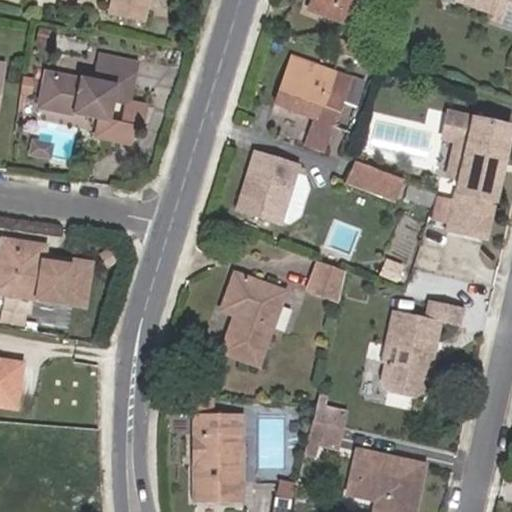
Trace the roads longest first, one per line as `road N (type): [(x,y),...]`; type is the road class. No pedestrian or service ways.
road 1 (tertiary): [(172,224),(133,374),(136,511)]
road 2 (tertiary): [(242,0),(172,224)]
road 3 (residential): [(172,224),(0,192)]
road 4 (residential): [(473,511),(511,341)]
